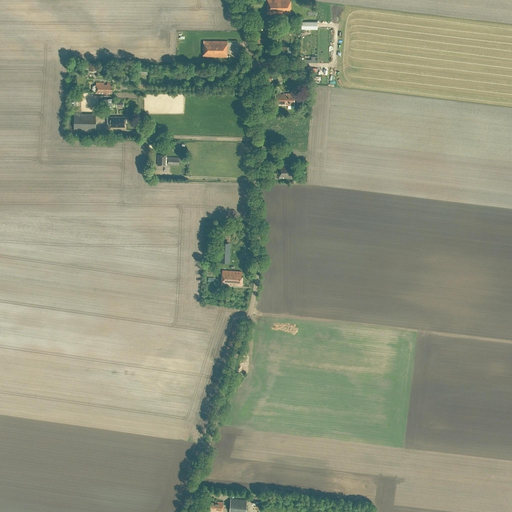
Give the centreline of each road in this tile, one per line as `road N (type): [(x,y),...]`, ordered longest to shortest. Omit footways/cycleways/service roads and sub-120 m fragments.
road 1 (unclassified): [(187,511),(257,270),(252,93),(239,0)]
road 2 (track): [(121,86),(251,89)]
